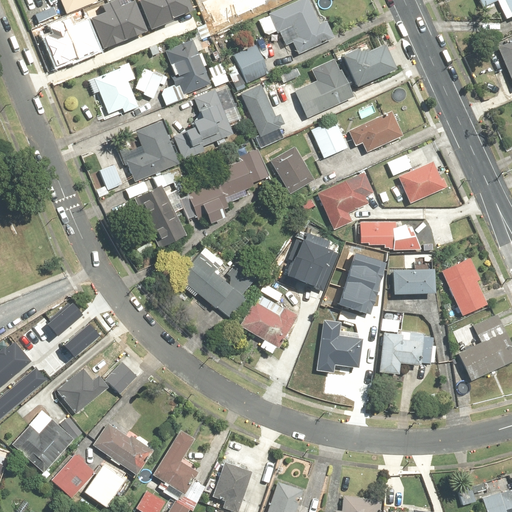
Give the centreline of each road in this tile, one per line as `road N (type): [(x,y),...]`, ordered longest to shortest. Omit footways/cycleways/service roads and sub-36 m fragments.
road 1 (residential): [(511,427),(395,444),(314,432),(237,398),(171,353),(91,257),(0,42)]
road 2 (residential): [(511,240),(402,0)]
